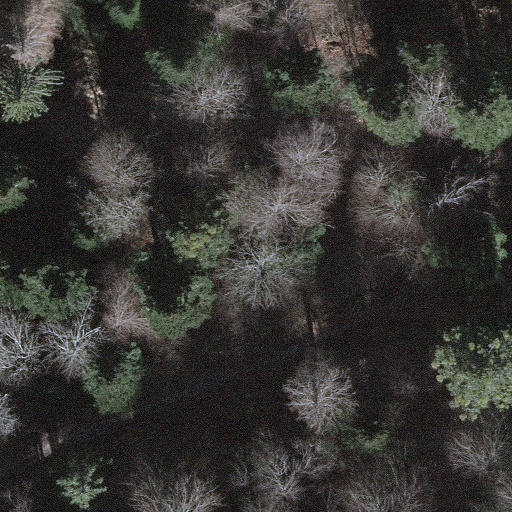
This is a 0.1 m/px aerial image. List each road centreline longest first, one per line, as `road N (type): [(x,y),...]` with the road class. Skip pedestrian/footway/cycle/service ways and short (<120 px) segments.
road 1 (track): [(511,235),(439,286),(0,438)]
road 2 (track): [(511,144),(406,141),(0,90)]
